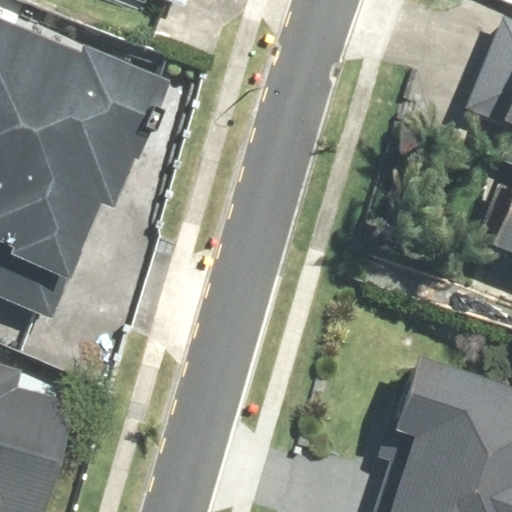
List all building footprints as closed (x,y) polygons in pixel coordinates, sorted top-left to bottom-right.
[(134,0),(171,13),(175,0),(134,0)] [(511,28),(492,21),(456,122),(511,142),(511,149),(475,252),(511,265),(511,28)] [(0,24),(0,310),(55,333),(157,90),(0,24)] [(0,511),(25,511),(58,404),(9,389),(16,366),(0,360),(0,511)] [(511,511),(511,408),(404,371),(380,440),(402,447),(379,511),(511,511)]
